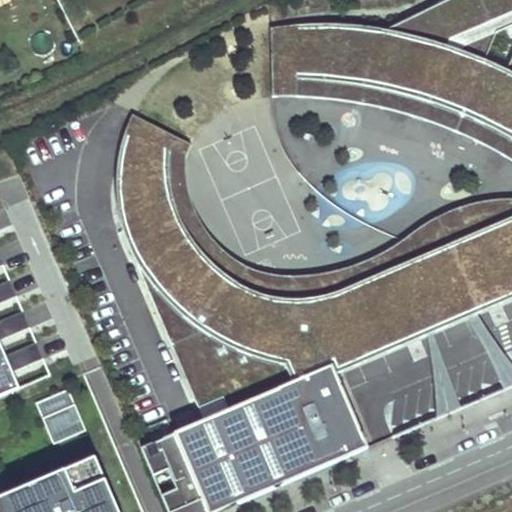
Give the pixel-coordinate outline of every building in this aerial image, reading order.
[(511,24),(511,0),(446,0),(380,32),(322,59),(321,73),(296,73),(295,96),(335,100),(371,106),(409,116),(450,129),(482,143),(511,160),(511,227),(362,293),(357,295),(343,299),(333,301),(328,301),(318,302),(308,302),(293,301),(288,301),(279,300),(274,299),(264,297),(255,294),(248,291),(237,286),(230,281),(222,274),(211,265),(205,259),(199,252),(197,247),(190,238),(180,221),(172,200),(171,194),(165,169),(143,164),(117,179),(117,193),(118,208),(121,223),(126,239),(206,423),(143,450),(169,511),(226,511),(370,449),(337,375),(511,298),(511,60),(507,71),(484,61),(498,31),(511,24)] [(322,59),(380,32),(345,27),(311,26),(270,27),(271,96),(295,96),(296,73),(321,73),(322,59)] [(143,164),(165,169),(171,194),(172,200),(180,221),(190,238),(197,247),(199,252),(205,259),(211,265),(222,274),(230,281),(237,286),(248,291),(255,294),(264,297),(274,299),(279,300),(288,301),(293,301),(308,302),(318,302),(328,301),(333,301),(343,299),(357,295),(362,293),(511,227),(511,208),(482,207),(467,208),(457,210),(443,214),(430,221),(401,243),(373,257),(361,262),(346,267),(329,271),(305,276),(294,276),(276,275),(263,272),(255,269),(237,260),(221,248),(208,233),(198,216),(190,198),(186,178),(186,162),(186,156),(190,144),(182,142),(132,118),(122,142),(119,157),(118,169),(117,179),(143,164)] [(0,344),(0,398),(19,389),(0,344)] [(37,399),(51,442),(86,430),(71,387),(37,399)] [(141,511),(117,455),(107,459),(130,511),(141,511)] [(115,511),(95,462),(0,500),(0,511),(115,511)]
